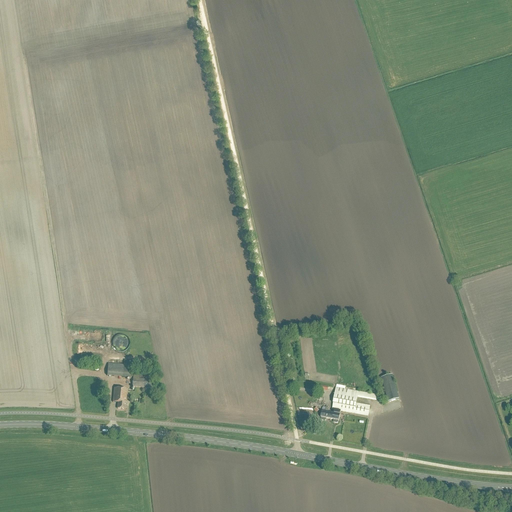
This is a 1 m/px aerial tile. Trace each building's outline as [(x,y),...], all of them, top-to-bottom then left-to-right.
[(107,377),(130,378),(132,361),(124,360),(124,365),(108,364),(107,377)] [(132,387),(152,389),(153,380),(145,379),(145,375),(133,374),(132,387)] [(381,379),(388,403),(399,400),(392,376),(381,379)] [(118,410),(126,410),(126,404),(127,404),(128,390),(114,389),(113,403),(118,404),(118,410)] [(331,414),(330,420),(334,421),(333,423),(334,424),(337,424),(338,424),(338,422),(339,422),(340,416),(337,415),(338,412),(368,417),(370,407),(357,404),(358,398),(377,401),(378,396),(359,393),(336,389),(332,411),(335,411),(334,415),(331,414)] [(322,412),(321,419),(321,421),(322,421),(324,422),(326,421),(326,419),(330,420),(331,414),(329,414),(329,409),(326,408),(326,413),(322,412)]
